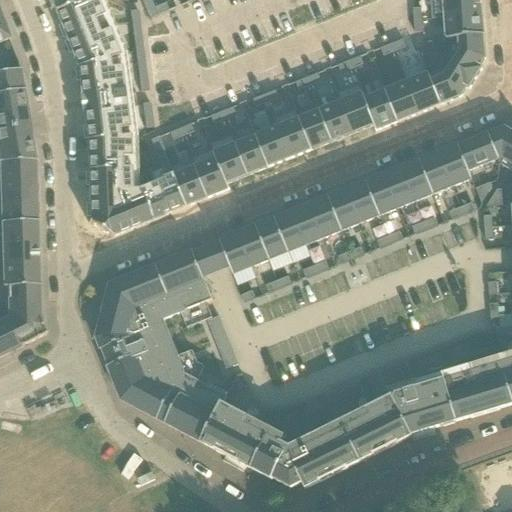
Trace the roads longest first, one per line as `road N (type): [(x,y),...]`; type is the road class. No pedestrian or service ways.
road 1 (residential): [(68,278),(511,95)]
road 2 (residential): [(68,278),(59,119),(23,0)]
road 3 (residential): [(236,511),(132,440),(77,353)]
road 4 (residential): [(342,511),(404,474),(511,431)]
